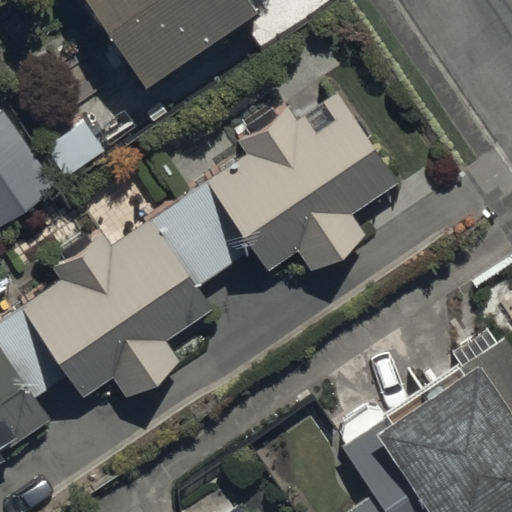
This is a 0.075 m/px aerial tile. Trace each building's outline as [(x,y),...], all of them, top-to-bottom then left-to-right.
[(84,0),(138,81),(251,7),(246,0),(84,0)] [(253,245),(268,267),(295,249),(307,267),(362,231),(350,213),(396,183),(333,89),(205,173),(253,245)] [(0,107),(0,225),(61,185),(7,103),(0,107)] [(253,245),(205,173),(146,212),(194,284),(253,245)] [(194,284),(146,212),(16,298),(67,375),(81,396),(110,377),(122,395),(178,358),(166,340),(211,310),(194,284)] [(67,375),(16,298),(0,307),(0,345),(34,397),(67,375)] [(501,511),(511,505),(511,347),(505,337),(341,445),(373,493),(344,511),(501,511)] [(34,397),(0,345),(0,452),(49,420),(34,397)]
